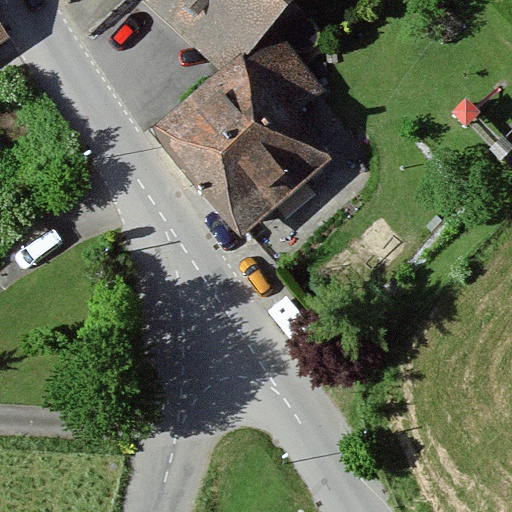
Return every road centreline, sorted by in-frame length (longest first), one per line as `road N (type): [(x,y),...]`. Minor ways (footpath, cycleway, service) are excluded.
road 1 (residential): [(43,0),(223,313)]
road 2 (residential): [(356,511),(223,313)]
road 3 (residential): [(223,313),(153,511)]
